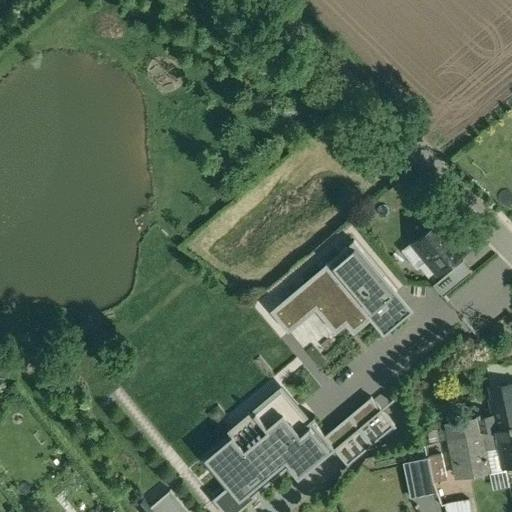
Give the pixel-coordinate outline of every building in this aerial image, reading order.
[(470,244),(444,213),(417,236),(442,266),(470,244)] [(366,309),(382,327),(412,301),(350,230),(269,300),(288,321),(314,299),(334,322),(344,313),(352,322),(366,309)] [(467,254),(447,271),(454,281),(474,264),(467,254)] [(447,271),(438,278),(447,287),(454,281),(447,271)] [(511,373),(494,377),(496,391),(511,387),(511,373)] [(277,380),(199,445),(233,485),(278,446),(293,463),(324,436),(277,380)] [(511,387),(496,391),(493,392),(500,422),(511,419),(511,387)] [(368,389),(322,428),(345,455),(391,416),(368,389)] [(511,419),(500,422),(507,460),(508,460),(511,459),(511,419)] [(500,422),(485,426),(493,463),(494,466),(508,463),(508,460),(507,460),(500,422)] [(485,426),(452,433),(460,470),(493,463),(485,426)] [(444,448),(431,451),(436,474),(449,472),(444,448)] [(436,474),(431,451),(417,453),(422,477),(436,474)] [(194,511),(173,486),(147,507),(151,511),(194,511)] [(476,511),(472,492),(449,497),(451,511),(476,511)] [(127,511),(119,502),(106,511),(127,511)]
